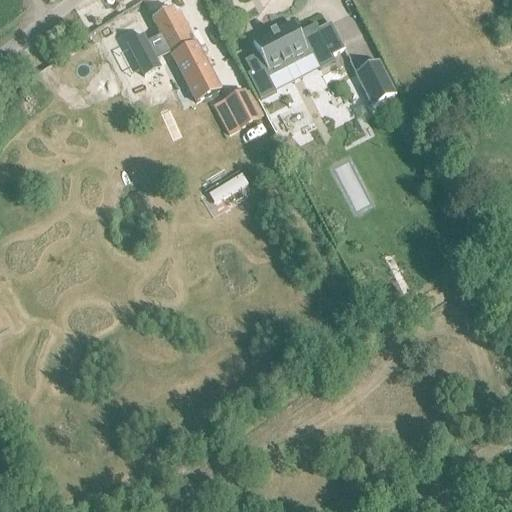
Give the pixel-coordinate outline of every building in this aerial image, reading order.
[(146,40),(131,48),(137,58),(147,79),(161,71),(158,66),(171,59),(197,105),(219,93),(211,76),(182,23),(179,25),(171,11),(151,21),(161,40),(149,47),(146,40)] [(260,59),(243,68),(262,104),(277,96),(269,81),(312,58),(320,72),(335,64),(333,60),(345,54),(330,26),(317,32),(315,27),(298,36),(293,27),(254,48),(260,59)] [(378,64),(355,76),(373,109),(395,97),(378,64)] [(213,109),(229,139),(260,122),(245,92),(213,109)] [(388,110),(403,140),(413,135),(398,106),(388,110)]
